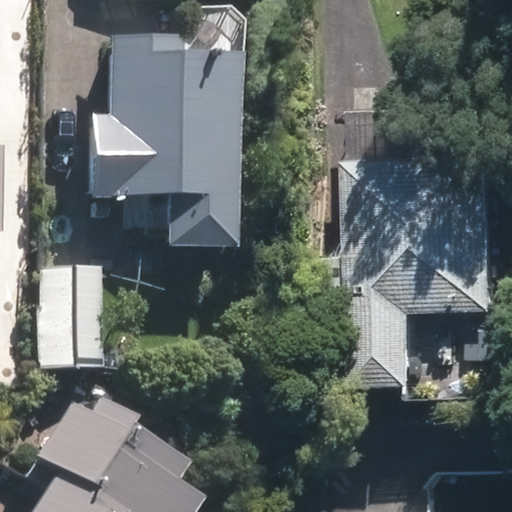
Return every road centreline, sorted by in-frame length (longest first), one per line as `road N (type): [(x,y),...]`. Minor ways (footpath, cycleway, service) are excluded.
road 1 (motorway): [(383,511),(238,0)]
road 2 (motorway): [(462,0),(511,176)]
